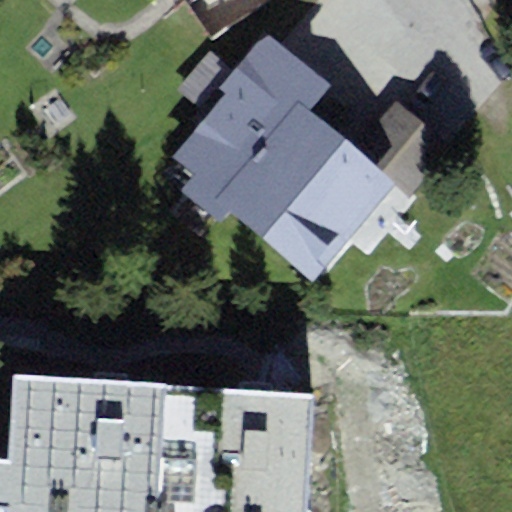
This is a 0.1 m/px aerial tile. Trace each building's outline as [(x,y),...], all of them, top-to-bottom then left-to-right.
[(195,0),(203,10),(216,0),(195,0)] [(195,169),(245,209),(320,117),(270,76),(195,169)] [(373,159),(414,192),(449,148),(408,116),(373,159)] [(373,159),(320,117),(245,209),(339,284),(414,192),(373,159)] [(22,390),(12,511),(338,511),(345,413),(253,407),(91,395),(22,390)]
